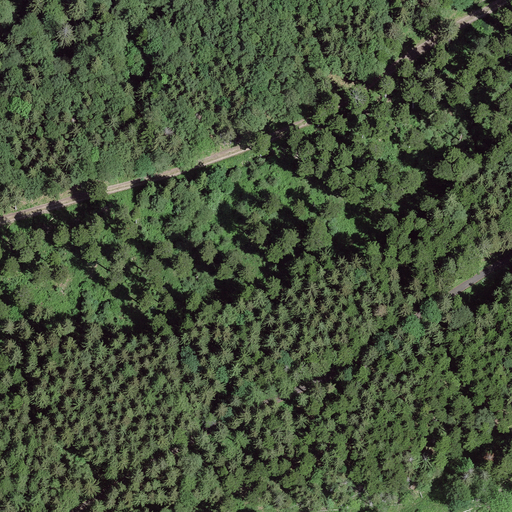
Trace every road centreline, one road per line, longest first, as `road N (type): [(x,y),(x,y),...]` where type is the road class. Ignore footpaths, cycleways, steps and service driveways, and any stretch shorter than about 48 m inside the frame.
road 1 (track): [(508,0),(289,133),(0,221)]
road 2 (track): [(511,259),(370,354),(170,454),(78,511)]
road 3 (track): [(405,511),(462,459),(511,440)]
